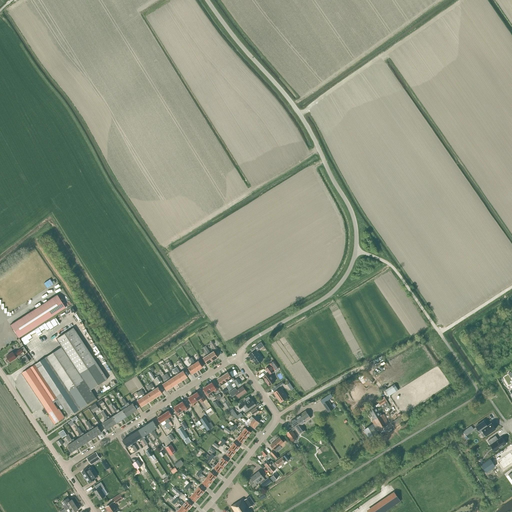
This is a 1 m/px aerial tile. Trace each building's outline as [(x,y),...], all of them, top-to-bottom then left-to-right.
[(47,287),(54,283),(51,277),(44,281),(47,287)] [(32,311),(10,325),(18,337),(40,324),(65,307),(57,294),(32,311)] [(62,346),(21,373),(23,375),(45,408),(42,410),(45,414),(48,412),(50,415),(49,415),(55,424),(64,417),(59,409),(58,409),(54,403),(59,399),(70,416),(80,409),(96,398),(91,390),(108,379),(74,327),(56,338),(62,346)] [(257,351),(264,346),(261,342),(251,349),(253,352),(249,355),(251,360),(252,359),(256,364),(260,362),(259,361),(262,359),(257,351)] [(213,361),(218,357),(214,351),(211,353),(206,346),(204,347),(213,361)] [(207,364),(213,361),(204,347),(202,348),(205,353),(206,356),(203,358),(207,364)] [(16,356),(23,352),(21,348),(13,353),(13,352),(6,356),(10,362),(16,357),(16,356)] [(198,361),(195,363),(194,361),(192,357),(190,359),(192,362),(193,364),(197,370),(202,367),(198,361)] [(271,365),(270,365),(273,370),(274,371),(279,367),(274,361),(270,363),(271,365)] [(192,374),(197,370),(193,364),(188,367),(192,374)] [(269,386),(275,381),(270,374),(274,371),(273,370),(270,365),(265,369),(268,373),(263,377),(269,386)] [(177,367),(174,369),(182,380),(187,377),(183,371),(180,373),(179,370),(177,367)] [(177,383),(182,380),(174,369),(172,370),(176,376),(173,377),(177,383)] [(228,372),(223,375),(227,382),(228,384),(231,389),(234,388),(229,380),(231,379),(232,378),(228,372)] [(167,373),(165,375),(172,387),(177,383),(173,377),(170,379),(167,373)] [(138,375),(133,378),(138,389),(143,386),(138,375)] [(167,390),(172,387),(165,375),(162,376),(166,382),(163,384),(167,390)] [(223,375),(218,379),(222,385),(227,382),(223,375)] [(365,377),(371,384),(374,382),(368,375),(365,377)] [(212,391),(214,389),(215,391),(218,389),(214,383),(213,383),(212,382),(208,385),(212,391)] [(152,388),(153,390),(157,397),(162,393),(158,387),(155,389),(152,383),(149,385),(152,388)] [(393,386),(385,390),(387,394),(390,393),(391,394),(396,391),(398,390),(395,384),(393,386)] [(209,393),(212,391),(208,385),(203,388),(204,389),(203,389),(208,396),(210,394),(209,393)] [(236,394),(239,397),(247,392),(243,386),(237,390),(235,388),(229,392),(232,397),(236,394)] [(276,396),(281,402),(287,397),(280,388),(273,393),(276,396)] [(148,394),(145,395),(144,394),(142,389),(139,391),(142,395),(143,397),(147,403),(152,400),(148,394)] [(152,400),(157,397),(153,390),(148,394),(152,400)] [(199,399),(200,401),(201,402),(204,400),(199,392),(198,393),(197,392),(193,395),(197,401),(199,399)] [(195,402),(197,401),(193,395),(189,397),(189,398),(188,399),(193,406),(196,404),(195,402)] [(248,408),(255,404),(251,398),(250,399),(249,396),(245,399),(246,400),(244,402),(238,406),(240,409),(244,407),(246,410),(248,408)] [(142,406),(147,403),(143,397),(138,400),(142,406)] [(369,409),(367,410),(369,414),(371,413),(375,419),(373,421),(374,423),(378,430),(389,424),(384,414),(382,415),(380,413),(377,409),(377,408),(381,406),(380,405),(387,401),(386,399),(379,403),(369,409)] [(334,408),(328,400),(323,404),(328,412),(334,408)] [(132,413),(137,409),(133,403),(130,405),(128,403),(127,404),(125,401),(123,402),(125,405),(126,405),(128,407),(132,413)] [(185,409),(186,410),(189,409),(184,402),(183,402),(183,401),(178,404),(182,410),(185,409)] [(99,409),(96,403),(90,407),(93,413),(99,409)] [(183,412),(182,410),(178,404),(174,407),(175,408),(174,408),(178,415),(181,414),(183,412)] [(123,410),(127,416),(132,413),(128,407),(123,410)] [(121,419),(122,419),(127,416),(123,410),(120,412),(118,410),(117,410),(115,408),(113,409),(115,412),(116,411),(117,413),(121,419)] [(163,414),(169,422),(170,425),(172,423),(170,421),(168,418),(172,415),(169,410),(163,414)] [(296,418),(301,425),(311,418),(306,411),(301,414),(296,418)] [(121,419),(117,413),(113,416),(117,423),(121,419)] [(103,415),(105,418),(104,419),(105,421),(102,423),(107,429),(112,426),(108,420),(106,418),(107,417),(105,414),(103,415)] [(170,425),(169,422),(163,414),(157,418),(160,422),(164,420),(167,424),(165,425),(168,429),(171,427),(170,425)] [(117,423),(113,416),(110,418),(108,416),(107,417),(106,418),(108,420),(112,426),(117,423)] [(200,419),(208,431),(214,426),(211,422),(209,423),(204,416),(200,419)] [(251,416),(250,419),(249,418),(247,421),(246,422),(250,424),(249,424),(250,425),(254,428),(259,422),(251,416)] [(250,425),(249,424),(250,424),(246,422),(247,421),(243,418),(241,421),(248,427),(250,425)] [(299,434),(305,430),(301,425),(296,418),(290,422),(294,427),(291,429),(291,430),(286,433),(292,442),(297,438),(292,431),(295,429),(299,434)] [(148,424),(152,430),(153,433),(152,433),(154,436),(156,435),(154,432),(155,431),(154,429),(157,427),(153,421),(148,424)] [(492,430),(489,423),(484,426),(481,421),(473,426),(476,432),(479,430),(483,436),(492,430)] [(365,429),(363,430),(370,441),(379,436),(376,432),(378,430),(374,423),(366,428),(365,429)] [(96,436),(101,432),(97,426),(94,428),(93,426),(92,427),(90,424),(88,425),(89,427),(90,428),(91,427),(96,436)] [(153,433),(152,430),(148,424),(143,427),(147,434),(150,432),(151,434),(152,433),(153,433)] [(179,428),(178,429),(182,436),(184,440),(187,444),(191,441),(189,437),(185,430),(182,426),(179,428)] [(91,439),(96,436),(91,427),(90,428),(89,427),(88,428),(90,431),(87,433),(91,439)] [(143,439),(144,438),(145,438),(144,436),(147,434),(143,427),(138,431),(141,436),(143,439)] [(251,432),(245,428),(245,429),(243,427),(242,429),(243,430),(241,433),(247,437),(251,432)] [(81,434),(86,442),(91,439),(87,433),(84,435),(83,432),(82,433),(80,430),(78,432),(80,434),(81,434)] [(146,441),(145,439),(144,438),(143,439),(141,436),(138,431),(133,434),(137,440),(140,439),(141,441),(142,440),(144,442),(146,441)] [(167,436),(170,442),(175,439),(171,433),(167,436)] [(242,443),(247,437),(241,433),(237,439),(242,443)] [(81,445),(86,442),(81,434),(80,434),(78,435),(80,438),(77,439),(81,445)] [(128,437),(132,443),(132,444),(137,441),(133,434),(128,437)] [(488,441),(490,445),(492,444),(497,450),(506,444),(501,437),(498,440),(495,435),(488,441)] [(72,440),(70,437),(68,438),(70,441),(69,442),(70,444),(67,446),(71,452),(76,449),(71,440),(72,440)] [(127,447),(129,445),(131,448),(132,447),(134,449),(136,448),(134,445),(133,445),(132,444),(132,443),(128,437),(123,440),(127,447)] [(280,437),(271,445),(273,448),(274,450),(277,452),(282,447),(280,445),(283,442),(280,437)] [(77,439),(75,441),(73,439),(72,440),(71,440),(76,449),(81,445),(77,439)] [(235,452),(239,447),(234,442),(230,448),(235,452)] [(171,444),(166,448),(171,455),(176,452),(171,444)] [(231,458),(235,452),(230,448),(228,451),(225,449),(224,451),(226,453),(225,453),(231,458)] [(279,457),(275,452),(273,450),(270,453),(276,459),(278,458),(279,457)] [(100,458),(96,452),(87,458),(91,464),(100,458)] [(511,452),(497,461),(504,471),(511,465),(511,452)] [(278,467),(290,458),(286,454),(275,462),(278,467)] [(222,457),(218,463),(224,467),(228,461),(222,457)] [(177,468),(184,463),(181,459),(174,464),(177,468)] [(134,462),(138,468),(142,466),(138,460),(134,462)] [(270,462),(269,460),(264,464),(265,466),(271,473),(277,468),(271,460),(270,462)] [(492,460),(484,465),(487,470),(496,465),(492,460)] [(219,472),(224,467),(218,463),(216,465),(214,464),(212,466),(214,468),(219,472)] [(97,477),(90,467),(88,469),(87,468),(82,472),(89,483),(95,479),(94,479),(97,477)] [(254,487),(257,485),(256,484),(264,478),(259,471),(251,477),(253,480),(250,482),(254,487)] [(211,472),(207,477),(212,482),(216,476),(211,472)] [(208,487),(212,482),(207,477),(202,483),(208,487)] [(269,478),(261,484),(264,488),(272,482),(269,478)] [(104,487),(101,482),(95,486),(97,489),(94,491),(100,499),(105,496),(101,489),(104,487)] [(173,498),(174,499),(177,501),(183,494),(181,493),(174,487),(171,490),(176,494),(173,498)] [(204,491),(199,487),(194,492),(200,496),(204,491)] [(195,502),(200,496),(194,492),(190,497),(195,502)] [(394,492),(385,498),(392,507),(395,505),(401,501),(394,492)] [(120,494),(113,498),(116,503),(123,499),(120,494)] [(254,504),(249,497),(244,500),(243,498),(231,506),(234,511),(250,511),(251,511),(249,507),(254,504)] [(60,511),(63,511),(67,510),(75,504),(72,499),(70,501),(68,498),(62,502),(64,505),(63,505),(65,508),(60,511)] [(385,511),(392,507),(385,498),(367,510),(367,511),(385,511)] [(187,510),(192,505),(187,501),(182,506),(187,510)] [(117,509),(113,503),(106,507),(109,511),(117,511),(116,509),(117,509)]
